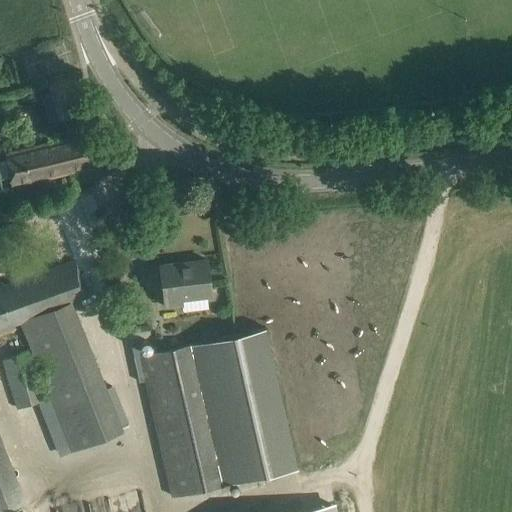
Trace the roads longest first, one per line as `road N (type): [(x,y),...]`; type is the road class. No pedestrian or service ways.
road 1 (tertiary): [(511,158),(321,181),(266,181),(216,169),(141,124),(121,101),(75,0)]
road 2 (track): [(450,166),(357,471),(365,511)]
